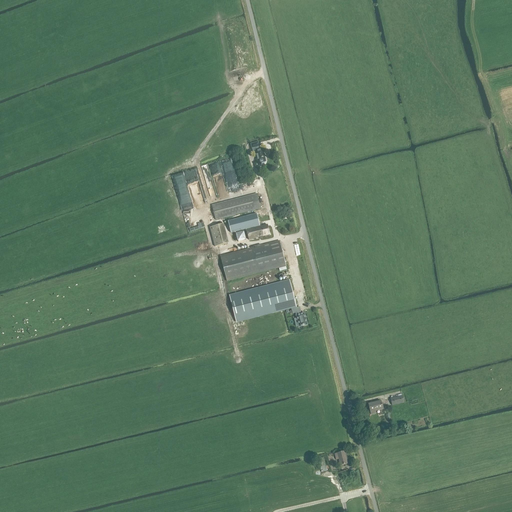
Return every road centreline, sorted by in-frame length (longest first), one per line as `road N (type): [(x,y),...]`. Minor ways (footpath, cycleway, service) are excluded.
road 1 (unclassified): [(248,0),(376,511)]
road 2 (track): [(236,350),(213,250),(305,234)]
road 3 (track): [(490,138),(486,122),(498,115),(473,26),(474,0)]
road 4 (track): [(511,463),(385,494),(370,488)]
